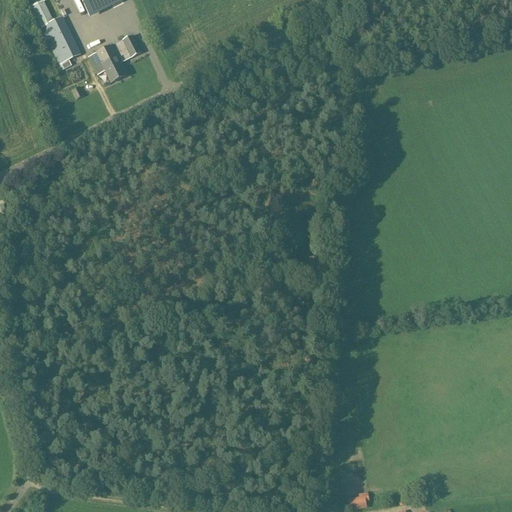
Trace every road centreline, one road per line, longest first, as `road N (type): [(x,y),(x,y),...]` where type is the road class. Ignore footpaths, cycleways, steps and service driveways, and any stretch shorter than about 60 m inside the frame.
road 1 (tertiary): [(0,172),(357,0)]
road 2 (track): [(11,511),(31,484),(227,511)]
road 3 (unclassified): [(31,484),(0,343)]
road 4 (track): [(391,511),(511,496)]
